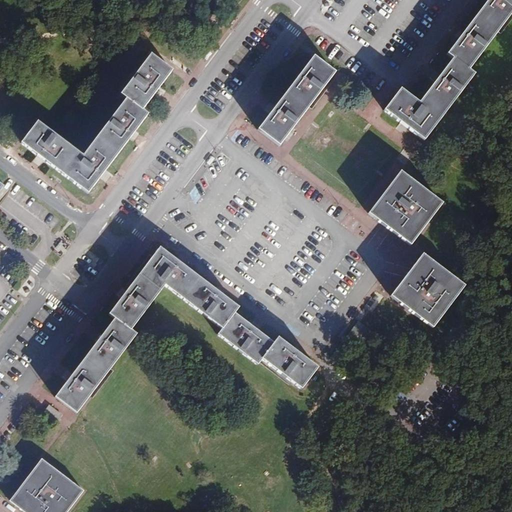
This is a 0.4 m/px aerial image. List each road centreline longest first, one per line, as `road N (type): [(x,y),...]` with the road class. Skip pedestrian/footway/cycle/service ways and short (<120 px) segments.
road 1 (unclassified): [(212,134),(307,9)]
road 2 (unclassified): [(178,108),(87,228)]
road 3 (unclassified): [(124,254),(212,134)]
road 4 (unclassified): [(0,416),(85,304)]
road 5 (unclassified): [(261,0),(178,108)]
